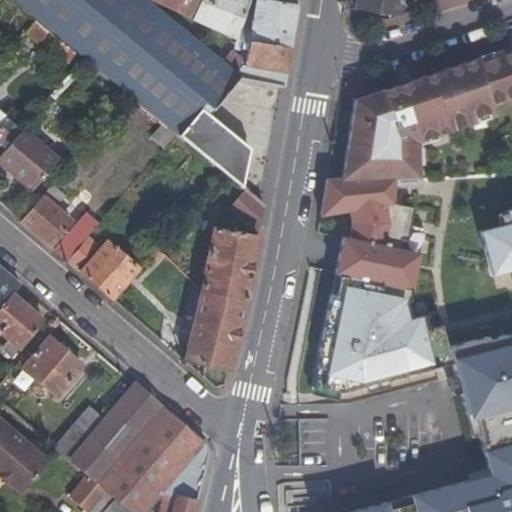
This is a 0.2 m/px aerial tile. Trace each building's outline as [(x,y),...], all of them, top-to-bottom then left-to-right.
[(247,64),(150,0),(8,0),(29,16),(77,56),(125,94),(174,135),(207,162),(223,175),(240,189),(247,147),(207,115),(247,64)] [(153,0),(254,44),(251,64),(288,70),(295,28),(299,0),(298,0),(255,0),(255,1),(252,0),(153,0)] [(354,0),(353,6),(397,13),(398,0),(354,0)] [(36,35),(65,58),(61,63),(67,68),(77,56),(29,16),(20,28),(33,38),(36,35)] [(511,50),(355,107),(343,181),(396,179),(419,178),(418,141),(464,127),(463,123),(496,113),(495,108),(511,103),(511,50)] [(53,157),(16,126),(9,136),(0,145),(0,166),(27,189),(53,157)] [(0,145),(9,136),(1,129),(0,128),(0,145)] [(205,195),(217,183),(223,175),(207,162),(190,183),(205,195)] [(223,175),(217,183),(242,204),(248,196),(240,189),(223,175)] [(343,181),(326,181),(319,216),(348,211),(347,235),(343,247),(336,246),(330,277),(334,278),(330,299),(326,298),(314,356),(316,356),(313,373),(322,374),(319,390),(338,394),(451,364),(446,347),(437,312),(413,319),(406,321),(402,304),(408,302),(423,229),(409,226),(412,209),(391,205),(396,179),(343,181)] [(74,217),(42,190),(16,221),(35,236),(48,248),(74,217)] [(248,196),(242,204),(235,211),(259,230),(264,209),(248,196)] [(511,208),(505,211),(508,223),(498,226),(478,231),(490,275),(511,268),(511,208)] [(505,211),(494,213),(498,226),(508,223),(505,211)] [(54,253),(64,262),(85,238),(94,228),(83,219),(54,253)] [(211,231),(197,293),(243,303),(254,253),(257,241),(211,231)] [(85,238),(64,262),(76,272),(97,248),(85,238)] [(111,302),(135,270),(106,243),(79,274),(82,277),(111,302)] [(0,309),(11,296),(19,287),(0,270),(0,309)] [(334,278),(330,277),(326,298),(330,299),(334,278)] [(243,303),(197,293),(182,361),(227,372),(234,344),(243,303)] [(40,321),(11,296),(0,309),(0,333),(7,339),(0,346),(0,347),(11,357),(40,321)] [(408,302),(402,304),(406,321),(413,319),(408,302)] [(511,511),(511,333),(486,340),(485,337),(446,347),(451,364),(464,415),(472,413),(488,475),(348,511),(511,511)] [(49,339),(22,372),(55,399),(82,367),(49,339)] [(208,458),(204,446),(135,387),(104,423),(69,464),(71,466),(83,476),(101,491),(107,497),(124,511),(147,511),(183,471),(203,479),(208,458)] [(104,423),(89,410),(54,451),(69,464),(104,423)] [(47,463),(0,421),(0,468),(23,489),(47,463)] [(23,489),(0,468),(0,480),(17,495),(23,489)] [(83,476),(66,496),(84,511),(101,491),(83,476)] [(84,511),(95,511),(107,497),(101,491),(84,511)] [(124,511),(107,497),(95,511),(124,511)] [(194,511),(197,503),(176,497),(174,505),(164,502),(161,511),(194,511)]
